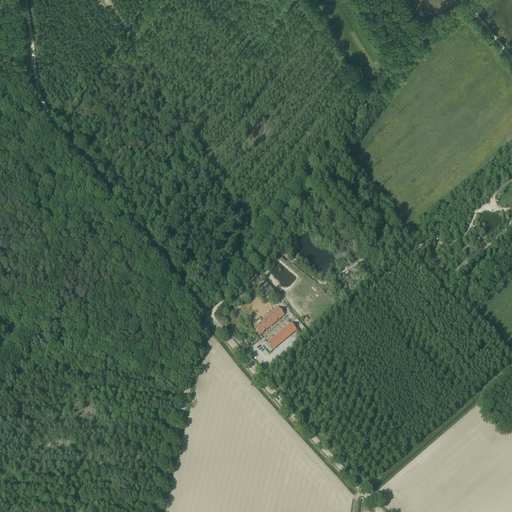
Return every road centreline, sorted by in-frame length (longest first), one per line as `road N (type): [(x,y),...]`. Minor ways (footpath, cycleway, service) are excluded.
road 1 (unclassified): [(380,511),(209,315),(157,511)]
road 2 (track): [(471,0),(410,43),(209,315)]
road 3 (track): [(25,0),(46,110),(209,315)]
road 4 (track): [(190,383),(40,322)]
